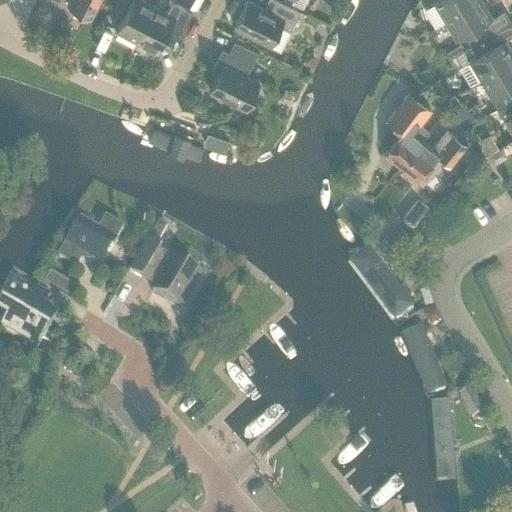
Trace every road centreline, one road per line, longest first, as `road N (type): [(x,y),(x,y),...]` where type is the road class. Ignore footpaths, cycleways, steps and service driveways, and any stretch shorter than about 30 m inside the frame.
road 1 (residential): [(0,40),(122,97),(151,100),(174,84),(216,0)]
road 2 (unclassified): [(231,499),(148,404),(133,351),(84,321)]
road 3 (residential): [(439,273),(441,294),(511,412)]
